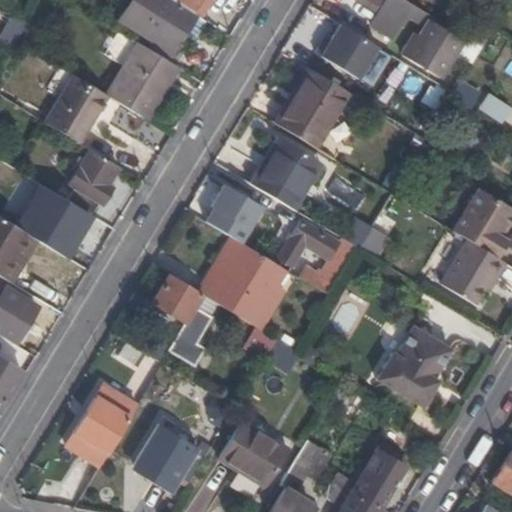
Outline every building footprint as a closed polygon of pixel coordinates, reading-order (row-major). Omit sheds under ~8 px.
[(169,0),(131,0),(120,20),(139,32),(138,34),(153,43),(176,4),(169,0)] [(169,0),(176,4),(184,9),(197,18),(207,0),(169,0)] [(408,23),(416,9),(401,0),(363,0),(381,11),(382,8),(404,22),(405,20),(408,23)] [(468,41),(481,49),(491,32),(494,28),(481,20),(468,41)] [(0,43),(12,49),(21,28),(5,21),(0,33),(0,43)] [(379,48),(339,23),(320,55),(359,79),(379,48)] [(459,43),(430,25),(408,60),(437,78),(459,43)] [(460,55),(473,63),(481,49),(468,41),(460,55)] [(105,97),(144,121),(158,97),(154,94),(171,66),(135,44),(104,96),(105,97)] [(158,97),(175,68),(171,66),(154,94),(158,97)] [(280,129),(324,156),(341,130),(332,123),(349,97),(307,71),(297,89),(302,93),(280,129)] [(72,77),(43,124),(45,125),(77,145),(105,97),(104,96),(72,77)] [(460,83),(453,95),(451,99),(464,107),(475,92),(460,83)] [(451,99),(453,95),(437,85),(434,90),(439,93),(428,111),(439,117),(451,99)] [(295,89),(273,124),(280,129),(302,93),(297,89),(295,89)] [(476,111),(500,125),(510,107),(486,93),(476,111)] [(281,144),(254,189),(291,212),(318,166),(281,144)] [(64,186),(71,190),(97,206),(107,189),(103,186),(109,175),(114,168),(86,150),(79,161),(76,158),(73,163),(76,165),(64,186)] [(114,178),(109,175),(103,186),(107,189),(114,178)] [(334,178),(326,193),(354,208),(362,193),(334,178)] [(262,209),(223,185),(210,207),(212,208),(204,222),(228,237),(234,240),(241,244),(262,209)] [(37,244),(63,260),(73,243),(81,230),(87,219),(38,189),(14,228),(38,243),(37,244)] [(71,190),(64,202),(89,217),(97,206),(71,190)] [(511,211),(476,190),(451,232),(467,242),(495,260),(505,243),(500,240),(511,220),(511,211)] [(384,218),(380,215),(370,231),(359,250),(372,258),(383,239),(374,234),(384,218)] [(395,225),(384,218),(374,234),(383,239),(386,241),(395,225)] [(32,241),(0,221),(0,279),(6,283),(32,241)] [(301,222),(291,238),(305,247),(328,261),(338,245),(301,222)] [(370,231),(359,225),(347,244),(358,251),(359,250),(370,231)] [(81,230),(73,243),(78,246),(86,234),(81,230)] [(234,240),(228,237),(194,292),(200,296),(217,306),(258,331),(260,333),(285,290),(278,285),(285,272),(241,244),(234,240)] [(305,247),(291,238),(277,260),(291,269),(305,247)] [(494,279),(503,264),(495,260),(467,242),(440,286),(472,306),(484,288),(490,277),(494,279)] [(58,268),(63,260),(37,244),(33,253),(58,268)] [(340,252),(353,260),(355,256),(357,253),(345,245),(340,252)] [(194,292),(169,276),(151,305),(183,324),(166,353),(193,369),(204,351),(195,346),(211,319),(210,319),(193,308),(200,296),(194,292)] [(488,290),(494,279),(490,277),(484,288),(488,290)] [(0,336),(13,344),(35,309),(3,290),(0,294),(0,336)] [(217,306),(200,296),(193,308),(210,319),(217,306)] [(453,351),(413,328),(397,355),(393,352),(376,381),(424,409),(441,381),(436,379),(453,351)] [(295,354),(260,333),(258,331),(245,350),(264,361),(273,345),(293,357),(295,354)] [(141,352),(125,343),(118,354),(134,364),(141,352)] [(284,373),(293,357),(273,345),(264,361),(284,373)] [(322,355),(308,347),(301,361),(315,368),(322,355)] [(0,363),(0,406),(20,375),(0,363)] [(98,467),(136,407),(102,387),(65,446),(98,467)] [(278,444),(242,423),(218,460),(255,482),(278,444)] [(195,451),(156,428),(132,468),(136,470),(132,475),(167,497),(170,491),(195,451)] [(60,488),(61,497),(76,496),(75,456),(62,457),(62,441),(42,441),(43,459),(49,458),(50,488),(60,488)] [(326,461),(303,447),(295,459),(308,467),(305,471),(316,478),(326,461)] [(511,450),(490,483),(511,496),(511,450)] [(381,511),(407,469),(376,451),(339,511),(381,511)] [(295,459),(279,487),(284,490),(270,511),(304,511),(308,506),(289,493),(294,486),(296,487),(305,471),(308,467),(295,459)]
